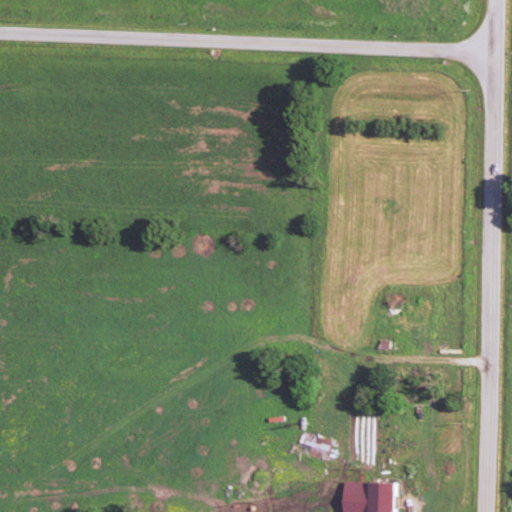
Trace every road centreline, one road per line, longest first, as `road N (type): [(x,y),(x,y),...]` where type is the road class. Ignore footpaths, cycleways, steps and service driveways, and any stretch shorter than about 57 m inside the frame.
road 1 (primary): [(485,511),(494,0)]
road 2 (secondary): [(494,51),(0,32)]
